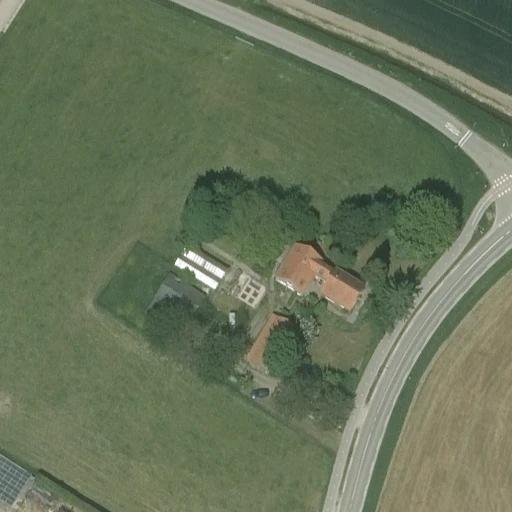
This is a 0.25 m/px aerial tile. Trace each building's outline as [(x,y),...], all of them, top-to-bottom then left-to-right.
[(174,266),(217,293),(229,274),(186,247),(174,266)] [(313,283),(323,289),(319,296),(349,315),(363,292),(333,274),(294,250),(274,283),(303,301),(313,283)] [(230,296),(220,292),(213,306),(251,324),(266,294),(258,290),(264,278),(243,268),(230,296)] [(203,301),(169,279),(153,303),(187,326),(203,301)] [(275,317),(246,364),(268,378),(296,331),(275,317)]
